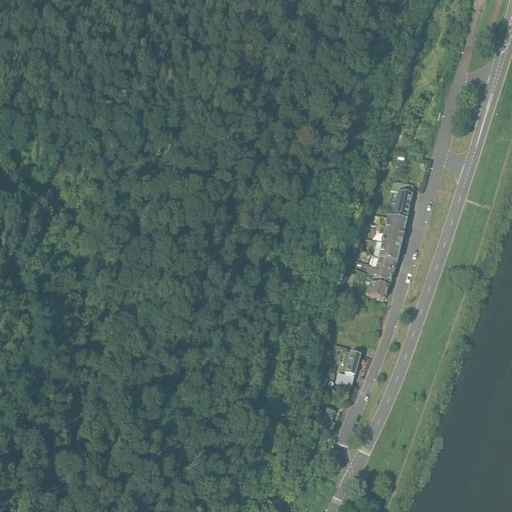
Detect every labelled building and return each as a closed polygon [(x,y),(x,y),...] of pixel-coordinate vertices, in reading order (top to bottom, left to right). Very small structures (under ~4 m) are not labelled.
[(405,157),(421,161),(423,153),(408,149),(405,157)] [(392,217),(406,219),(413,188),(392,184),(391,192),(397,193),(395,203),(390,202),(387,213),(393,214),(392,217)] [(383,237),(381,244),(376,243),(373,257),(378,259),(396,265),(397,263),(398,261),(397,258),(399,249),(400,248),(402,239),(401,239),(402,235),(405,222),(387,219),(385,227),(381,227),(378,236),(383,237)] [(396,265),(378,259),(375,269),(392,275),(396,265)] [(372,278),(388,286),(392,275),(375,269),(372,278)] [(365,295),(383,302),(387,288),(370,283),(365,295)] [(356,386),(358,379),(354,378),(360,357),(345,353),(342,365),(343,365),(340,374),(344,376),(343,382),(356,386)] [(318,409),(313,426),(328,431),(334,414),(318,409)]
